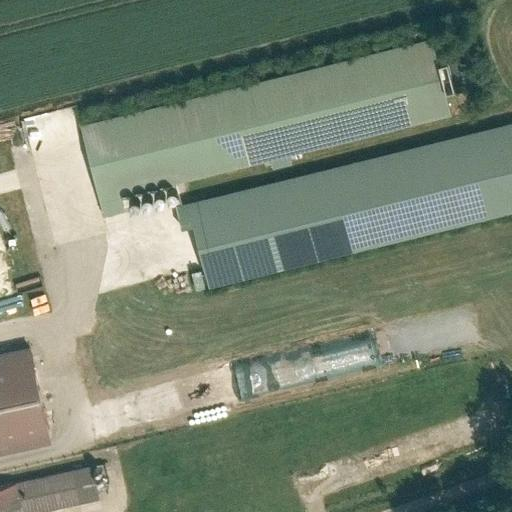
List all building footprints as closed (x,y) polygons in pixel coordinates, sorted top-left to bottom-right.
[(436,33),(85,120),(108,213),(133,207),(129,191),(455,109),(450,87),(475,81),(467,47),(441,53),(436,33)] [(511,118),(183,201),(188,221),(197,219),(213,283),(511,208),(511,118)] [(38,342),(0,349),(0,451),(59,439),(38,342)] [(30,510),(104,494),(97,464),(24,480),(30,510)] [(30,511),(30,510),(24,480),(0,484),(0,511),(30,511)]
